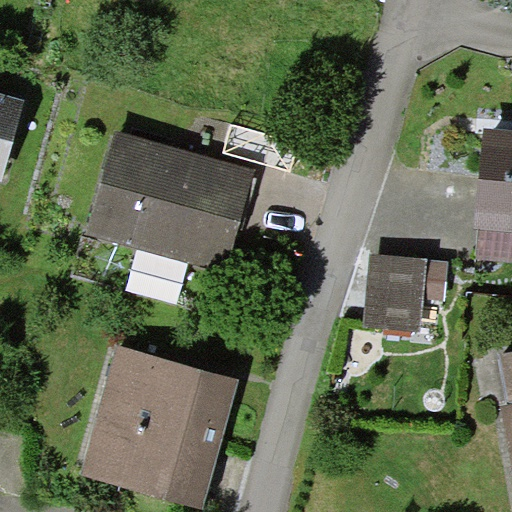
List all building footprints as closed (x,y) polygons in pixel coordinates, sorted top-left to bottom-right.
[(26,100),(0,92),(0,179),(4,180),(26,100)] [(300,141),(235,124),(227,153),(292,171),(300,141)] [(511,128),(486,126),(479,231),(511,233),(511,128)] [(256,172),(117,134),(89,236),(228,274),(256,172)] [(450,260),(369,254),(364,328),(424,332),(426,299),(447,300),(450,260)] [(239,379),(116,345),(80,473),(204,507),(239,379)] [(511,354),(506,355),(511,386),(511,403),(501,405),(511,466),(511,354)]
